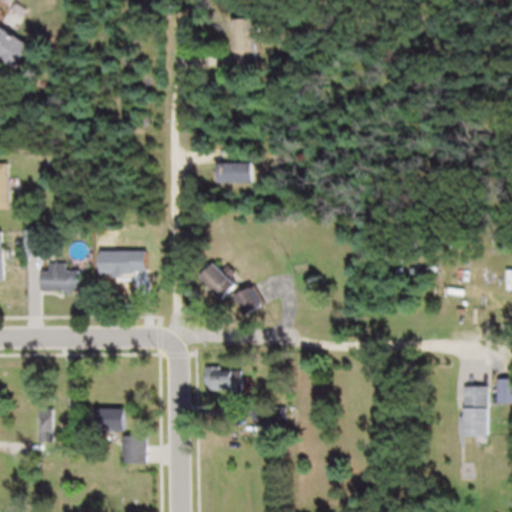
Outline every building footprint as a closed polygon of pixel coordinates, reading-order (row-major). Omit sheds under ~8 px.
[(242,29),(242,79),(264,79),(264,29),(242,29)] [(0,60),(32,75),(42,52),(0,33),(0,60)] [(219,172),(219,193),(253,193),(253,172),(219,172)] [(0,219),(18,219),(17,173),(0,173),(0,219)] [(53,240),(31,240),(31,266),(53,266),(53,240)] [(0,290),(12,290),(10,251),(0,251),(0,290)] [(155,272),(139,272),(139,289),(119,289),(119,304),(155,304),(155,272)] [(89,301),(89,281),(73,281),(73,273),(56,273),(56,281),(49,281),(49,301),(89,301)] [(231,310),(245,296),(224,274),(210,288),(231,310)] [(271,319),(260,297),(244,305),(255,327),(271,319)] [(212,400),(253,400),(253,377),(212,377),(212,400)] [(473,396),(473,446),(498,446),(498,396),(473,396)] [(136,418),(102,418),(102,440),(136,440),(136,418)] [(45,420),(45,450),(59,450),(59,420),(45,420)] [(157,446),(132,446),(132,472),(157,472),(157,446)]
